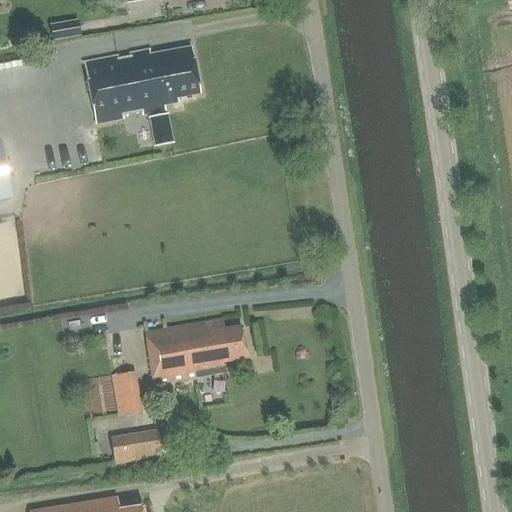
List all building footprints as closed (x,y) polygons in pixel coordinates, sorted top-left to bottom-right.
[(81,37),(78,20),(49,25),(52,42),(81,37)] [(175,98),(198,94),(189,49),(149,57),(146,52),(86,64),(97,123),(153,112),(152,109),(162,109),(162,105),(176,102),(175,98)] [(0,201),(12,199),(1,140),(0,140),(0,201)] [(222,362),(246,357),(241,327),(223,331),(221,321),(147,334),(156,384),(208,375),(208,371),(223,368),(222,362)] [(119,416),(143,412),(136,370),(112,373),(119,416)] [(87,389),(88,412),(104,412),(103,389),(87,389)] [(166,438),(158,439),(157,432),(133,436),(115,439),(119,462),(137,459),(138,463),(162,459),(161,455),(169,453),(166,438)] [(142,511),(141,507),(118,511),(116,498),(33,511),(142,511)]
